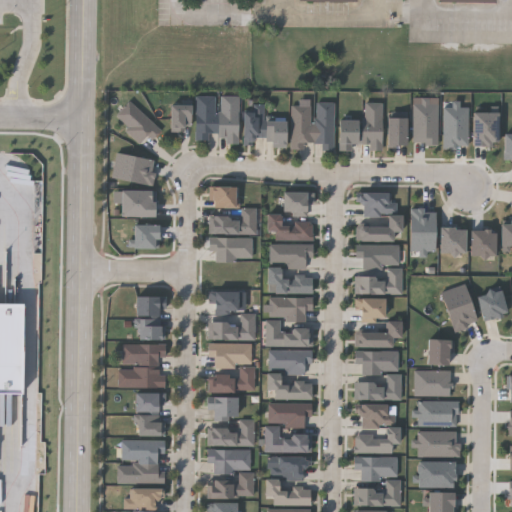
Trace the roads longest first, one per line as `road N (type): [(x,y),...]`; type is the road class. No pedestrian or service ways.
road 1 (tertiary): [(85,0),(77,511)]
road 2 (residential): [(188,511),(192,169)]
road 3 (residential): [(337,174),(334,511)]
road 4 (residential): [(192,169),(438,177),(474,191)]
road 5 (residential): [(481,511),(482,352)]
